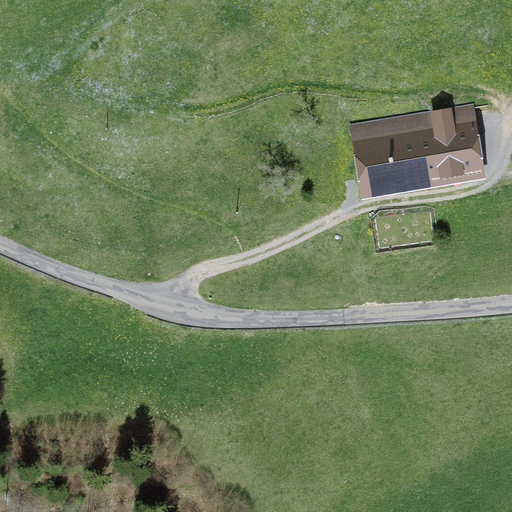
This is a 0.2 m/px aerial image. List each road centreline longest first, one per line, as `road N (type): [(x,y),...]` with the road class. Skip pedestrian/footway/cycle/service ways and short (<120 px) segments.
road 1 (track): [(511,304),(275,320),(163,305)]
road 2 (track): [(505,115),(508,141),(487,180),(373,203),(266,251)]
road 3 (track): [(163,305),(0,245)]
